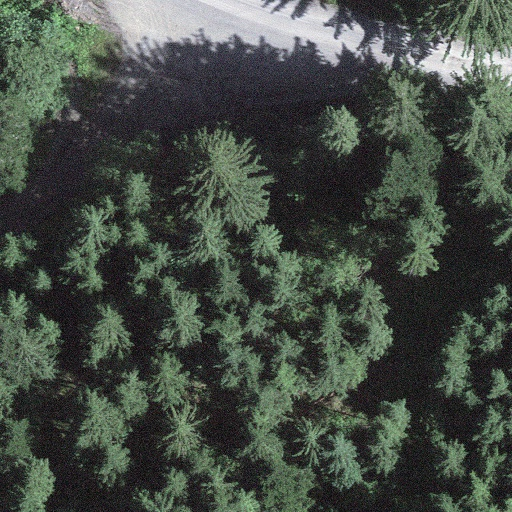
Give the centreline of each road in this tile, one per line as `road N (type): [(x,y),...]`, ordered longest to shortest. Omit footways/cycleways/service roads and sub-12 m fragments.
road 1 (track): [(300,34),(108,124),(0,224)]
road 2 (track): [(210,0),(300,34),(511,83)]
